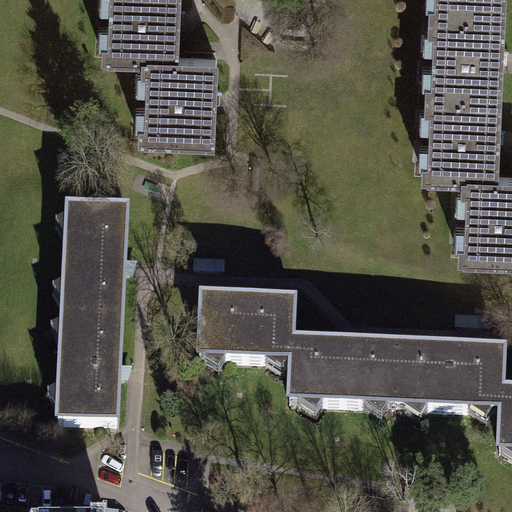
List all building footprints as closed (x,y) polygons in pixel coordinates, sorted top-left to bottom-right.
[(102,0),(102,61),(138,61),(180,62),(180,0),(102,0)] [(505,0),(424,0),(424,18),(505,21),(505,0)] [(421,99),(502,102),(505,21),(424,18),(421,99)] [(138,61),(136,142),(215,144),(216,62),(180,62),(138,61)] [(457,176),(499,177),(502,102),(421,99),(418,174),(457,176)] [(511,267),(511,177),(499,177),(457,176),(454,265),(511,267)] [(125,213),(61,211),(57,326),(121,328),(125,213)] [(290,304),(196,300),(193,364),(287,368),(288,348),(290,304)] [(57,326),(53,430),(118,432),(121,328),(57,326)] [(394,352),(288,348),(287,368),(285,409),(391,414),(394,352)] [(500,357),(394,352),(391,414),(498,418),(499,396),(500,357)] [(511,396),(499,396),(498,418),(496,459),(511,459),(511,396)]
